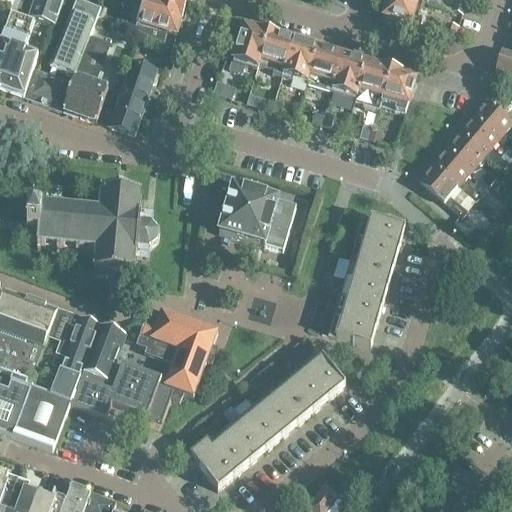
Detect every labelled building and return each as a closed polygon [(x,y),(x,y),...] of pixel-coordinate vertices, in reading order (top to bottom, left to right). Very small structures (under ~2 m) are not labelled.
[(17,17),(21,0),(5,0),(15,3),(11,16),(17,17)] [(35,0),(28,21),(50,28),(59,0),(35,0)] [(187,1),(187,0),(152,0),(151,5),(187,16),(190,5),(187,1)] [(418,21),(423,6),(403,0),(385,0),(383,6),(386,10),(383,21),(419,32),(422,22),(418,21)] [(61,115),(97,20),(100,12),(76,2),(48,68),(51,69),(48,78),(35,74),(26,103),(60,115),(61,115)] [(462,18),(466,6),(454,2),(450,14),(462,18)] [(187,16),(151,5),(144,3),(136,30),(163,47),(166,37),(176,40),(179,28),(184,26),(187,16)] [(454,43),(462,18),(450,14),(443,39),(454,43)] [(0,46),(0,93),(10,97),(23,102),(27,92),(38,58),(25,54),(35,24),(11,16),(1,45),(0,46)] [(258,70),(269,34),(258,31),(254,34),(243,30),(232,66),(232,68),(225,66),(216,92),(223,94),(229,97),(237,76),(241,77),(244,70),(256,74),(257,74),(258,70)] [(282,80),(292,45),(282,42),(280,37),(269,34),(258,70),(273,74),(272,77),(282,80)] [(104,47),(89,42),(61,115),(63,115),(62,116),(96,127),(108,93),(94,88),(110,44),(105,42),(104,47)] [(308,82),(318,49),(307,46),(303,49),(292,45),(282,80),(290,82),(291,79),(307,84),(308,82)] [(331,97),(331,95),(342,60),(331,57),(329,52),(318,49),(308,82),(306,89),(331,97)] [(511,58),(511,59),(501,55),(495,76),(511,80),(511,58)] [(356,102),(366,68),(366,67),(364,63),(355,60),(351,63),(342,60),(331,95),(356,102)] [(131,66),(109,131),(134,140),(156,75),(156,74),(131,66)] [(380,113),(380,111),(392,71),(381,68),(377,71),(366,68),(356,102),(355,105),(363,107),(363,112),(377,116),(380,113)] [(403,74),(392,71),(380,111),(404,118),(416,82),(404,79),(403,74)] [(216,92),(214,98),(221,100),(223,94),(216,92)] [(294,103),(276,98),(272,110),(290,115),(294,103)] [(249,99),(247,107),(262,111),(264,104),(249,99)] [(486,106),(472,122),(498,145),(511,156),(511,144),(504,137),(511,128),(504,122),(486,106)] [(330,133),(335,117),(325,114),(321,130),(330,133)] [(314,116),(311,125),(310,128),(320,131),(324,119),(314,116)] [(498,145),(472,122),(459,138),(484,160),(502,175),(508,168),(491,153),(498,145)] [(370,143),(377,145),(380,135),(373,133),(370,143)] [(484,160),(459,138),(445,154),(471,176),(489,191),(495,184),(477,169),(484,160)] [(471,176),(445,154),(432,170),(458,192),(484,214),(490,207),(464,185),(471,176)] [(458,192),(432,170),(418,186),(462,223),(468,216),(450,201),(458,192)] [(278,205),(232,191),(218,238),(265,252),(265,251),(282,256),(295,212),(278,207),(278,205)] [(27,232),(26,233),(23,235),(25,237),(28,235),(38,236),(37,245),(36,245),(36,248),(37,249),(37,252),(40,252),(40,249),(56,250),(56,254),(59,254),(59,251),(76,252),(75,256),(78,256),(79,253),(95,254),(93,274),(105,276),(105,278),(108,279),(108,275),(109,275),(110,275),(111,275),(111,274),(115,274),(115,275),(116,275),(117,275),(117,276),(117,279),(120,280),(121,277),(133,278),(135,261),(149,262),(150,252),(158,246),(159,234),(152,226),(153,216),(139,214),(140,198),(128,197),(128,194),(125,193),(125,195),(124,196),(117,196),(117,195),(116,195),(117,194),(116,194),(116,192),(113,192),(113,195),(101,194),(99,214),(82,213),(83,209),(80,209),(79,212),(63,211),(64,207),(60,207),(60,210),(44,209),(44,205),(41,205),(41,209),(39,208),(39,211),(40,212),(40,221),(29,220),(27,217),(24,219),(28,222),(27,232)] [(362,221),(362,222),(351,261),(393,273),(404,233),(362,221)] [(476,243),(482,249),(487,243),(481,237),(476,243)] [(381,312),(393,273),(351,261),(339,300),(381,312)] [(47,340),(56,317),(58,313),(5,293),(3,296),(0,295),(0,337),(23,346),(11,380),(9,385),(30,393),(13,442),(52,457),(70,408),(50,401),(57,380),(35,372),(47,340)] [(370,352),(381,312),(339,300),(328,340),(370,352)] [(82,375),(100,328),(79,321),(58,313),(56,317),(47,340),(60,345),(56,357),(64,360),(57,380),(50,401),(70,408),(74,399),(80,381),(82,375)] [(147,320),(146,324),(146,325),(145,327),(144,327),(141,337),(140,340),(138,344),(136,348),(147,352),(144,357),(172,367),(163,390),(174,394),(170,403),(179,405),(182,397),(193,401),(206,366),(211,368),(217,353),(212,351),(217,337),(162,315),(158,324),(147,320)] [(100,328),(82,375),(108,384),(125,340),(125,338),(100,328)] [(0,375),(11,380),(23,346),(0,337),(0,375)] [(313,417),(345,390),(317,356),(285,383),(313,417)] [(11,380),(0,375),(0,437),(13,442),(30,393),(9,385),(11,380)] [(281,443),(313,417),(285,383),(253,409),(281,443)] [(133,415),(137,404),(118,398),(115,409),(133,415)] [(281,443),(253,409),(222,435),(250,469),(281,443)] [(250,469),(222,435),(189,461),(217,495),(250,469)] [(0,511),(9,511),(18,489),(7,485),(6,490),(0,488),(0,511)] [(36,511),(40,503),(24,497),(27,492),(18,489),(9,511),(36,511)] [(114,511),(116,509),(71,490),(65,507),(62,511),(114,511)] [(307,511),(329,511),(338,501),(324,491),(307,511)] [(62,511),(65,507),(53,502),(51,507),(40,503),(36,511),(62,511)]
